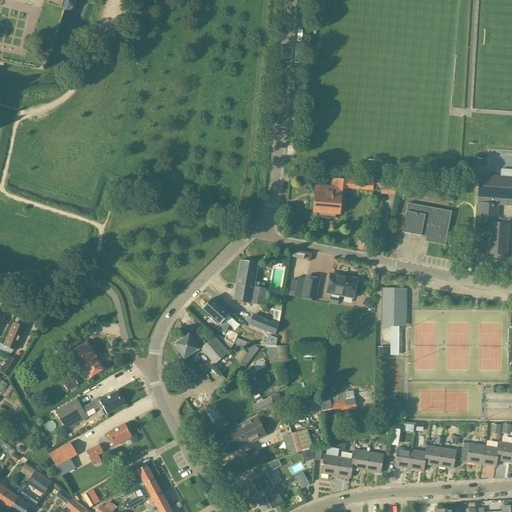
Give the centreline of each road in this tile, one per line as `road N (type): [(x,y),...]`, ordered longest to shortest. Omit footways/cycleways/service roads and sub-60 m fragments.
road 1 (residential): [(511,288),(281,242),(257,225)]
road 2 (tertiary): [(257,225),(276,193),(293,0)]
road 3 (residential): [(151,368),(133,355),(115,297),(99,285),(40,315),(0,297)]
road 4 (residential): [(302,511),(361,497),(511,487)]
road 5 (tertiary): [(151,368),(155,341),(176,305),(257,225)]
road 6 (tertiary): [(220,511),(162,405),(151,368)]
road 7 (track): [(107,19),(72,89),(17,121)]
